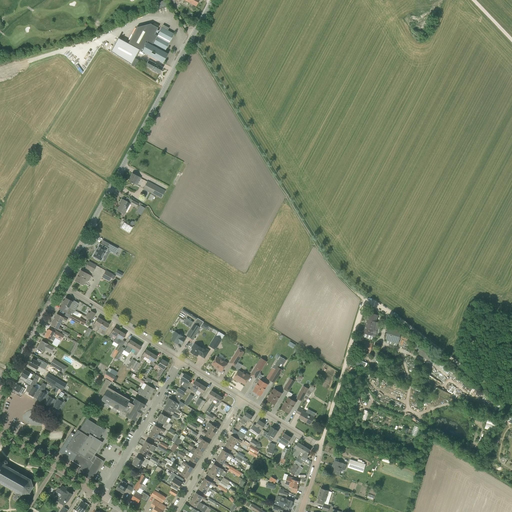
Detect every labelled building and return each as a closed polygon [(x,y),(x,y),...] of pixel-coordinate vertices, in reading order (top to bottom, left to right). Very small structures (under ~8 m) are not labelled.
[(128,43),(118,38),(111,52),(131,64),(139,50),(140,50),(142,51),(158,60),(158,61),(159,60),(158,60),(162,52),(163,52),(163,51),(163,50),(164,51),(165,51),(174,34),(167,31),(169,28),(163,25),(157,36),(154,34),(158,28),(150,24),(137,27),(128,43)] [(131,65),(136,68),(140,61),(135,58),(131,65)] [(159,73),(162,68),(148,60),(145,66),(152,69),(152,70),(155,72),(156,72),(159,73)] [(78,61),(64,88),(77,95),(91,68),(78,61)] [(141,178),(132,173),(128,181),(134,184),(137,185),(141,178)] [(161,198),(165,191),(147,182),(143,189),(161,198)] [(130,203),(123,200),(121,199),(120,202),(121,203),(117,211),(124,214),(130,203)] [(124,223),(121,229),(129,234),(133,229),(124,223)] [(115,254),(117,249),(108,243),(106,247),(99,244),(93,256),(95,257),(95,258),(98,260),(98,259),(101,261),(107,249),(115,254)] [(97,266),(89,261),(85,268),(93,272),(97,266)] [(91,276),(81,270),(75,281),(82,285),(83,283),(86,284),(88,281),(91,276)] [(102,277),(109,281),(113,274),(106,271),(102,277)] [(75,310),(76,310),(77,308),(77,306),(79,303),(73,300),(72,302),(65,298),(64,301),(63,301),(62,302),(62,303),(62,304),(75,310)] [(68,317),(80,324),(82,319),(77,317),(79,313),(75,310),(62,304),(59,309),(69,315),(68,317)] [(96,314),(91,311),(87,317),(92,320),(96,314)] [(363,332),(372,335),(373,331),(377,332),(380,323),(376,322),(378,315),(370,313),(363,332)] [(57,314),(54,320),(60,323),(62,320),(66,322),(67,320),(57,314)] [(96,325),(99,327),(103,321),(98,317),(92,327),(94,329),(96,325)] [(60,323),(54,320),(50,326),(61,331),(62,329),(59,327),(60,323)] [(109,324),(103,321),(99,327),(103,330),(101,333),(103,334),(109,324)] [(187,335),(193,339),(200,327),(194,324),(187,335)] [(113,334),(117,336),(120,331),(114,327),(109,336),(111,338),(113,334)] [(88,337),(92,330),(88,328),(84,335),(88,337)] [(386,339),(398,342),(401,331),(390,328),(386,339)] [(55,331),(54,332),(48,329),(44,336),(49,339),(54,341),(55,338),(61,340),(63,335),(55,331)] [(126,335),(120,331),(117,336),(120,339),(118,342),(120,343),(126,335)] [(179,343),(182,345),(186,338),(175,331),(173,335),(174,336),(171,340),(178,344),(179,343)] [(216,336),(212,342),(213,343),(211,347),(216,350),(222,340),(216,336)] [(132,349),(135,343),(130,340),(124,348),(125,349),(124,350),(129,353),(132,349)] [(361,340),(359,349),(370,352),(373,344),(361,340)] [(42,341),(38,349),(44,352),(45,350),(50,353),(53,348),(48,345),(48,344),(42,341)] [(141,347),(135,343),(132,349),(135,351),(133,354),(136,355),(141,347)] [(207,354),(209,351),(203,347),(202,348),(196,344),(195,344),(194,344),(192,348),(193,349),(191,352),(192,353),(194,355),(194,354),(198,356),(199,354),(202,357),(202,356),(205,352),(207,353),(207,354)] [(418,348),(416,353),(430,360),(432,355),(418,348)] [(148,359),(151,353),(146,349),(140,358),(142,359),(144,356),(148,359)] [(235,366),(244,352),(239,349),(230,362),(235,366)] [(157,356),(151,353),(148,359),(151,361),(149,364),(152,365),(157,356)] [(274,383),(282,370),(281,369),(286,360),(280,356),(273,368),(276,370),(269,380),(274,383)] [(217,357),(215,361),(212,365),(218,369),(222,372),(227,363),(217,357)] [(40,363),(36,361),(32,359),(29,365),(33,367),(37,369),(39,365),(44,368),(44,369),(52,374),(54,370),(40,362),(40,363)] [(130,369),(135,361),(132,359),(127,368),(130,369)] [(161,369),(157,375),(161,377),(165,370),(164,369),(168,363),(161,359),(157,366),(161,369)] [(61,366),(53,360),(50,365),(59,370),(61,366)] [(131,369),(135,371),(139,363),(136,361),(131,369)] [(235,366),(234,368),(239,371),(243,365),(238,362),(235,366)] [(256,378),(261,371),(256,367),(251,375),(256,378)] [(30,373),(24,370),(21,376),(20,378),(24,381),(30,385),(32,381),(27,378),(30,373)] [(112,381),(115,376),(107,371),(106,372),(105,370),(102,375),(104,376),(112,381)] [(239,380),(245,384),(250,376),(246,374),(246,375),(239,371),(234,379),(238,382),(239,380)] [(48,373),(44,379),(58,387),(62,381),(48,373)] [(191,378),(190,377),(191,377),(188,375),(188,376),(185,374),(184,374),(182,373),(179,377),(181,379),(186,382),(183,387),(181,386),(178,391),(178,392),(175,398),(178,400),(180,401),(181,399),(191,383),(189,382),(191,378)] [(296,379),(292,377),(284,389),(288,392),(296,379)] [(21,386),(24,381),(20,378),(19,379),(20,379),(13,389),(22,395),(25,389),(21,386)] [(39,390),(38,390),(34,387),(36,385),(38,380),(34,378),(32,381),(30,385),(28,387),(31,389),(28,394),(30,395),(33,397),(34,397),(39,390)] [(106,379),(97,395),(102,398),(105,400),(104,402),(104,401),(112,406),(112,407),(113,407),(114,405),(119,408),(118,410),(123,412),(123,411),(126,413),(125,415),(136,421),(145,405),(135,399),(134,399),(131,397),(128,402),(107,390),(108,388),(111,382),(106,379)] [(195,380),(193,385),(190,389),(192,391),(194,387),(198,390),(201,384),(195,380)] [(253,391),(258,394),(261,396),(268,384),(260,380),(258,384),(257,384),(255,387),(256,387),(253,391)] [(43,403),(47,395),(43,392),(44,390),(46,385),(43,383),(38,390),(39,390),(34,397),(37,399),(43,403)] [(207,388),(201,384),(198,390),(201,392),(199,395),(201,396),(207,388)] [(146,385),(143,390),(151,394),(154,389),(146,385)] [(308,388),(304,386),(297,399),(301,401),(308,388)] [(432,399),(436,400),(434,404),(440,406),(443,398),(448,400),(450,393),(437,388),(432,399)] [(267,400),(272,403),(275,404),(282,393),(274,389),(272,393),(272,392),(269,396),(270,396),(267,400)] [(143,390),(140,395),(148,399),(151,394),(143,390)] [(211,390),(209,395),(206,399),(208,401),(210,397),(214,400),(217,394),(211,390)] [(61,391),(56,400),(52,406),(53,407),(58,410),(61,404),(64,406),(66,402),(63,400),(62,402),(60,400),(64,393),(61,391)] [(217,402),(215,405),(217,406),(223,398),(217,394),(214,400),(217,402)] [(56,400),(47,395),(43,403),(48,406),(49,406),(51,408),(52,406),(56,400)] [(180,401),(178,400),(177,403),(169,398),(166,403),(167,404),(176,409),(178,405),(182,407),(184,404),(180,401)] [(282,409),(289,413),(296,402),(288,398),(286,401),(284,405),(282,409)] [(181,412),(176,409),(167,404),(164,409),(170,413),(171,412),(174,413),(175,412),(179,414),(181,412)] [(296,412),(296,413),(300,415),(299,418),(307,422),(306,423),(310,425),(314,417),(303,411),(303,410),(299,407),(296,412)] [(205,417),(195,411),(193,415),(203,421),(205,417)] [(212,420),(214,416),(206,411),(203,416),(211,421),(212,420)] [(246,412),(243,418),(242,420),(241,422),(244,424),(247,420),(249,422),(253,416),(252,416),(253,415),(250,413),(249,414),(246,412)] [(158,420),(162,423),(164,424),(163,426),(169,430),(172,425),(166,422),(168,417),(162,414),(158,420)] [(94,455),(102,442),(98,439),(100,437),(101,438),(100,437),(104,430),(86,419),(79,431),(77,430),(74,434),(71,432),(58,452),(63,455),(64,455),(65,456),(73,460),(72,461),(81,467),(78,471),(92,480),(104,461),(94,455)] [(256,426),(252,432),(257,435),(259,435),(265,424),(259,420),(256,425),(256,426)] [(187,425),(195,430),(198,427),(189,421),(187,425)] [(215,434),(218,428),(209,422),(205,428),(209,430),(215,434)] [(155,425),(152,430),(158,434),(160,431),(164,433),(165,431),(155,425)] [(230,431),(236,435),(243,439),(248,431),(241,427),(238,433),(235,431),(234,431),(233,430),(233,429),(232,428),(230,431)] [(278,431),(277,431),(277,429),(276,428),(275,429),(272,427),(268,433),(265,431),(263,435),(269,439),(271,436),(274,437),(278,431)] [(160,439),(158,438),(157,437),(158,434),(152,430),(149,436),(159,442),(160,439)] [(202,433),(208,436),(212,439),(215,434),(209,430),(207,433),(203,431),(202,433)] [(284,434),(282,438),(281,439),(279,442),(286,446),(291,438),(284,434)] [(232,435),(229,441),(235,445),(237,441),(240,443),(242,441),(232,435)] [(206,448),(209,443),(199,437),(198,439),(202,441),(200,444),(206,448)] [(251,444),(255,447),(258,442),(252,439),(249,444),(251,444)] [(156,447),(150,443),(146,441),(143,446),(149,450),(153,452),(156,447)] [(233,448),(235,445),(229,441),(225,446),(235,452),(236,450),(233,448)] [(297,457),(304,446),(298,442),(294,448),(295,448),(293,451),(295,452),(293,455),(297,457)] [(267,452),(272,454),(276,445),(271,443),(267,452)] [(203,453),(206,448),(200,444),(196,450),(203,453)] [(248,449),(254,452),(257,454),(258,453),(260,450),(255,447),(251,444),(248,449)] [(148,453),(149,450),(143,446),(140,452),(150,457),(151,455),(148,453)] [(311,450),(304,446),(297,457),(294,463),(299,466),(300,467),(304,461),(301,459),(302,457),(306,459),(309,456),(307,455),(311,450)] [(281,458),(286,460),(289,449),(284,448),(281,458)] [(200,459),(203,453),(196,450),(193,455),(200,459)] [(223,450),(220,455),(226,459),(228,456),(232,458),(233,456),(223,450)] [(196,464),(200,459),(193,455),(191,458),(188,456),(187,458),(196,464)] [(226,459),(220,455),(216,460),(226,466),(228,464),(224,462),(226,459)] [(148,464),(153,467),(155,463),(150,460),(144,457),(142,460),(137,457),(133,464),(140,468),(142,464),(146,467),(148,464)] [(0,482),(0,483),(0,484),(1,485),(1,484),(4,485),(4,486),(5,487),(5,486),(8,488),(8,489),(9,488),(12,490),(12,491),(13,490),(14,491),(13,493),(15,494),(13,498),(14,500),(17,502),(19,501),(21,497),(21,496),(28,494),(29,495),(30,494),(29,493),(32,487),(34,487),(34,486),(33,486),(31,479),(32,479),(31,478),(30,479),(26,476),(26,475),(22,473),(18,472),(19,471),(18,471),(17,472),(14,470),(15,469),(14,469),(13,470),(10,468),(11,467),(10,466),(9,467),(6,466),(7,465),(7,464),(7,463),(7,461),(5,460),(3,461),(3,462),(2,462),(2,463),(0,462),(0,482)] [(366,464),(359,463),(350,460),(348,467),(363,472),(366,464)] [(331,472),(339,475),(341,469),(345,470),(347,465),(343,463),(335,461),(331,472)] [(186,466),(184,470),(190,473),(194,468),(184,462),(183,464),(186,466)] [(299,466),(294,463),(289,471),(294,474),(299,466)] [(217,473),(221,475),(224,470),(214,464),(211,469),(217,473)] [(166,468),(174,473),(176,470),(167,465),(165,468),(166,468)] [(242,473),(231,466),(229,470),(239,477),(242,473)] [(217,473),(211,469),(208,475),(217,481),(219,478),(215,476),(217,473)] [(187,479),(190,473),(184,470),(183,473),(179,470),(178,473),(187,479)] [(138,490),(146,477),(147,475),(143,473),(142,475),(141,478),(134,488),(138,490)] [(171,476),(172,477),(171,479),(170,479),(168,482),(171,484),(178,489),(182,483),(178,480),(180,477),(173,473),(171,476)] [(296,479),(292,478),(288,476),(286,480),(285,484),(290,485),(289,487),(292,487),(291,491),(297,493),(298,488),(297,488),(299,481),(296,480),(296,479)] [(215,484),(210,481),(205,478),(202,484),(208,487),(210,484),(214,486),(215,484)] [(124,482),(122,480),(117,489),(124,493),(125,491),(130,494),(134,489),(129,485),(127,488),(125,487),(127,484),(124,482)] [(219,484),(219,485),(226,489),(228,485),(222,480),(221,480),(219,484)] [(213,490),(208,487),(202,484),(199,489),(205,492),(204,494),(209,497),(213,490)] [(226,489),(219,485),(218,487),(226,493),(228,490),(226,489)] [(72,494),(68,492),(69,491),(62,486),(57,492),(61,495),(57,501),(64,506),(72,494)] [(318,499),(319,499),(317,503),(323,505),(324,502),(325,501),(329,491),(321,488),(321,489),(319,495),(318,499)] [(154,490),(152,493),(151,496),(163,503),(166,498),(154,490)] [(138,503),(141,498),(146,500),(149,496),(142,492),(140,495),(136,493),(132,499),(138,503)] [(196,493),(193,498),(199,502),(201,498),(205,501),(206,498),(196,493)] [(293,501),(288,500),(286,499),(286,498),(281,497),(279,505),(284,506),(291,508),(291,507),(292,507),(293,505),(292,505),(292,504),(293,501)] [(197,505),(199,502),(193,498),(190,503),(199,509),(201,507),(197,505)] [(153,511),(163,511),(166,507),(160,503),(155,499),(151,505),(155,508),(152,511),(153,511)] [(83,511),(88,505),(82,501),(75,510),(77,511),(83,511)]
